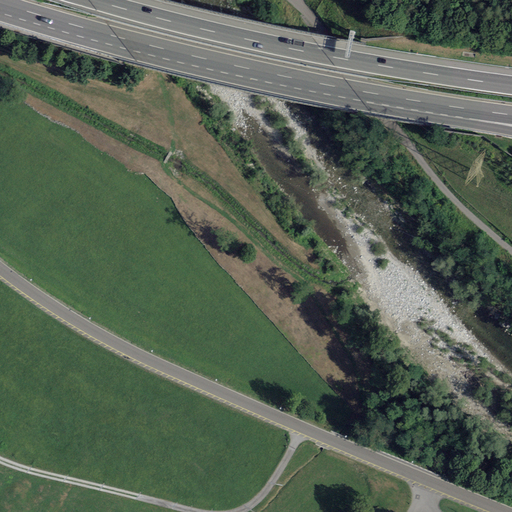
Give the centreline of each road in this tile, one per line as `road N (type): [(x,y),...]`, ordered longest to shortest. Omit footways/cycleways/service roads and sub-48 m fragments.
road 1 (tertiary): [(0,269),(148,360),(429,482)]
road 2 (motorway): [(0,2),(111,41),(454,106)]
road 3 (motorway): [(511,86),(286,52),(82,0)]
road 4 (track): [(0,460),(198,511)]
